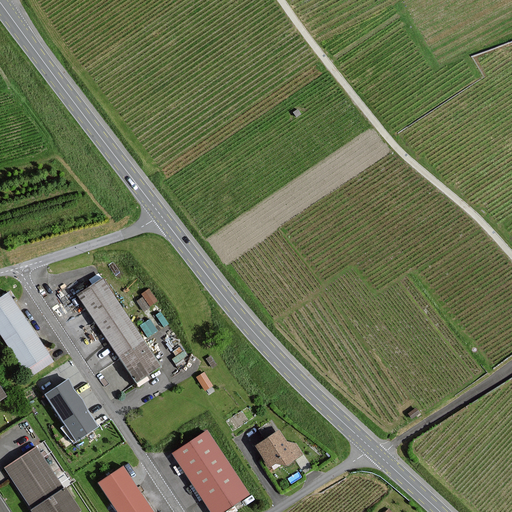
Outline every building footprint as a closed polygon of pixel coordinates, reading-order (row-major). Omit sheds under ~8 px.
[(75,297),(133,384),(161,366),(102,278),(75,297)] [(151,287),(136,297),(144,309),(159,298),(151,287)] [(0,297),(0,336),(23,373),(50,356),(9,292),(0,297)] [(197,375),(205,388),(212,384),(204,370),(197,375)] [(97,426),(68,381),(47,395),(76,440),(97,426)] [(254,447),(272,475),(303,453),(296,442),(286,442),(279,430),(254,447)] [(172,454),(209,511),(225,511),(249,497),(207,432),(172,454)] [(3,468),(33,511),(78,511),(35,447),(3,468)] [(112,505),(116,511),(153,511),(136,488),(112,505)]
